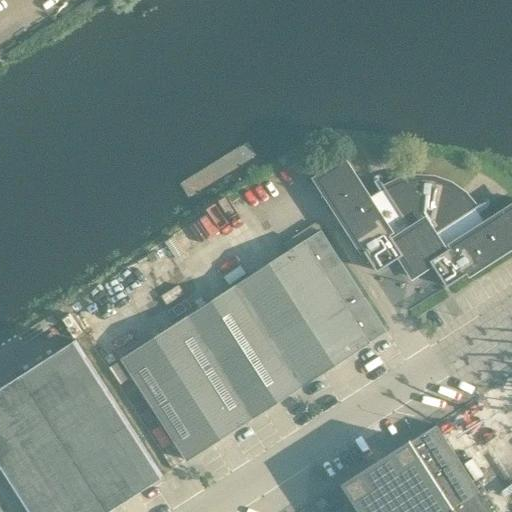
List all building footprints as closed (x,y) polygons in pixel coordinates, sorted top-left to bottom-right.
[(511,207),(487,224),(475,207),(474,208),(464,195),(449,185),(434,180),(417,178),(401,181),(386,188),(385,187),(368,198),(344,162),(318,178),(378,271),(402,255),(410,267),(412,265),(419,267),(420,269),(431,261),(447,286),(511,244),(511,207)] [(365,296),(321,231),(305,242),(304,241),(235,285),(301,385),(369,343),(369,342),(386,331),(385,331),(386,330),(364,296),(365,296)] [(122,358),(187,460),(254,417),(254,416),(301,385),(235,285),(122,358)] [(0,387),(0,441),(45,511),(105,511),(162,476),(75,339),(0,387)] [(344,484),(335,489),(349,511),(492,511),(436,425),(411,441),(410,440),(343,483),(344,484)] [(33,511),(0,460),(0,511),(33,511)]
